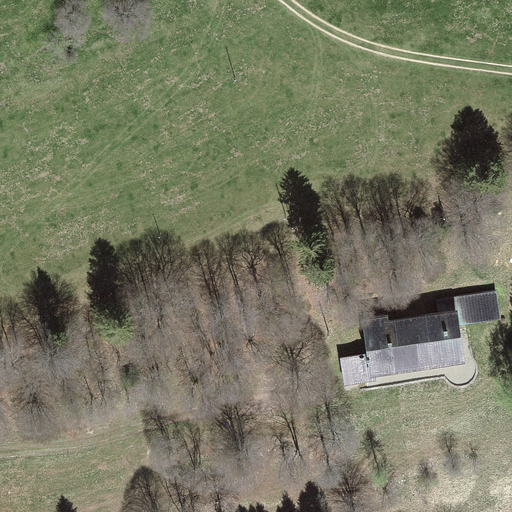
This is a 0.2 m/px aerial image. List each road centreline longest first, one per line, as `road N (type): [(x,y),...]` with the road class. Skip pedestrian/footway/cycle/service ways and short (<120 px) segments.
road 1 (track): [(0,454),(83,452),(209,404),(299,393)]
road 2 (track): [(511,74),(383,54),(322,31),(280,0)]
